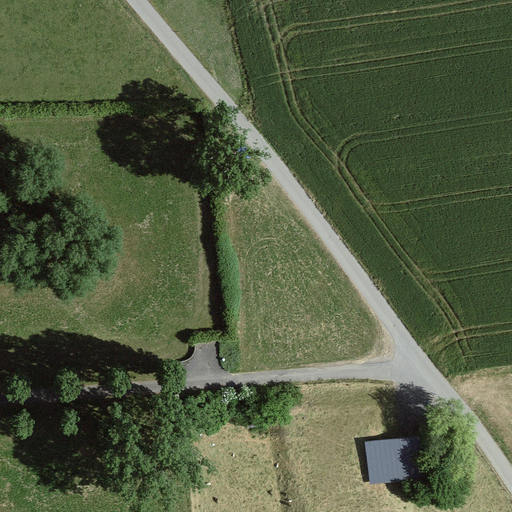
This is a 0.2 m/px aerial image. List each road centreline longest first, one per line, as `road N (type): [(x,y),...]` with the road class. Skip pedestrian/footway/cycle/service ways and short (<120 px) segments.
road 1 (residential): [(0,396),(424,367),(511,481)]
road 2 (track): [(134,0),(339,245),(424,367)]
